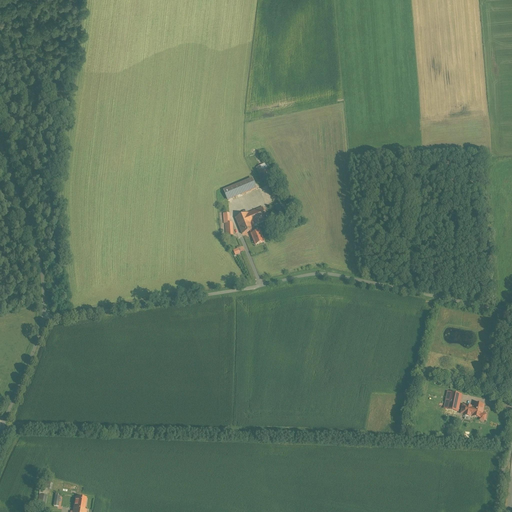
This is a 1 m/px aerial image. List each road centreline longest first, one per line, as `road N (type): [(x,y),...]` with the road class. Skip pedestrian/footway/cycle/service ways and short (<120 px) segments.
road 1 (unclassified): [(511,314),(322,274),(44,321)]
road 2 (unclassified): [(44,321),(34,249),(0,143)]
